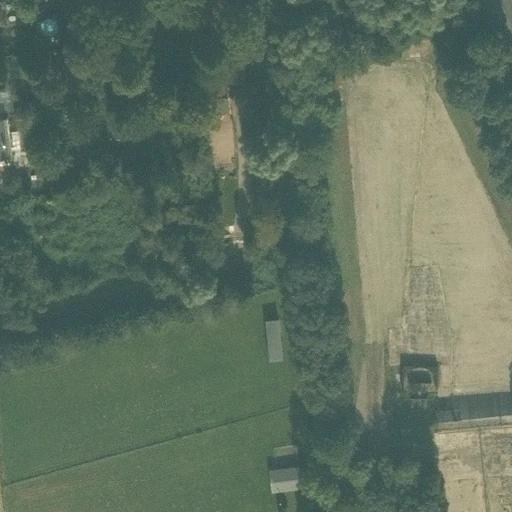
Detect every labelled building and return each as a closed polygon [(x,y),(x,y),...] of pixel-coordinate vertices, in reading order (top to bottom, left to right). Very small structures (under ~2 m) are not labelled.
[(174,18),(172,0),(144,0),(146,20),(174,18)] [(511,250),(422,58),(342,67),(363,345),(381,343),(405,402),(511,392),(511,250)] [(225,62),(197,64),(197,77),(225,76),(225,62)] [(195,82),(196,97),(225,95),(224,81),(195,82)] [(0,113),(3,114),(14,112),(10,82),(0,83),(0,113)] [(196,97),(195,97),(196,116),(232,114),(231,95),(225,95),(196,97)] [(142,104),(146,133),(147,140),(171,136),(166,100),(142,104)] [(146,133),(142,104),(107,109),(112,139),(146,133)] [(3,114),(5,131),(24,129),(22,111),(14,112),(3,114)] [(14,144),(16,157),(38,154),(37,141),(14,144)] [(269,358),(282,357),(278,321),(266,322),(269,358)] [(511,511),(511,418),(431,425),(438,511),(511,511)] [(279,490),(299,488),(297,468),(277,470),(279,490)] [(279,490),(277,470),(269,471),(271,491),(279,490)]
